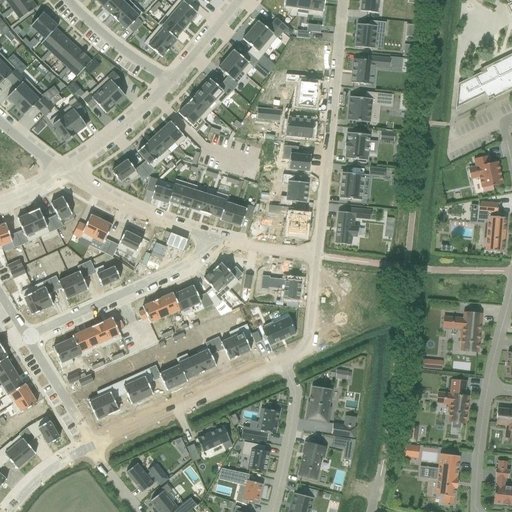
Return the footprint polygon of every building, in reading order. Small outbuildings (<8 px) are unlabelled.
[(5,0),(11,8),(12,10),(25,0),(5,0)] [(25,0),(12,10),(13,12),(19,20),(36,8),(32,1),(31,0),(25,0)] [(109,0),(102,8),(110,15),(125,0),(124,0),(109,0)] [(124,0),(125,0),(110,15),(118,23),(134,6),(127,0),(124,0)] [(191,0),(177,0),(171,7),(189,22),(197,13),(189,7),(194,2),(191,0)] [(283,0),(283,9),(290,10),(289,16),(295,17),(297,0),(283,0)] [(297,0),(295,17),(296,17),(296,13),(309,15),(310,0),(297,0)] [(310,0),(309,15),(322,17),(324,5),(325,0),(324,0),(310,0)] [(361,0),(360,12),(377,13),(378,0),(361,0)] [(511,0),(505,0),(510,10),(508,11),(511,18),(511,53),(483,68),(485,72),(481,73),(457,84),(455,110),(455,108),(485,94),(487,99),(492,97),(493,99),(511,89),(511,0)] [(134,6),(118,23),(126,30),(128,28),(137,19),(140,16),(142,14),(134,6)] [(171,7),(164,16),(182,31),(189,22),(171,7)] [(43,13),(30,27),(37,33),(50,20),(43,13)] [(164,16),(157,24),(177,40),(175,39),(182,31),(164,16)] [(137,19),(128,28),(133,33),(141,25),(142,24),(142,23),(137,19)] [(276,19),(271,24),(282,33),(286,27),(276,19)] [(50,20),(37,33),(44,40),(40,44),(41,44),(57,26),(50,20)] [(1,21),(0,21),(0,27),(1,29),(0,30),(0,31),(4,36),(9,30),(1,21)] [(258,21),(250,30),(269,47),(270,47),(269,46),(276,38),(277,39),(282,33),(271,24),(267,29),(258,21)] [(357,24),(354,47),(374,49),(375,33),(384,34),(385,23),(369,21),(369,25),(357,24)] [(159,25),(152,34),(169,49),(177,40),(157,24),(159,25)] [(307,25),(306,32),(310,32),(320,33),(320,26),(307,25)] [(57,26),(41,44),(48,51),(50,52),(64,36),(56,29),(57,26)] [(250,30),(242,40),(252,48),(247,53),(257,62),(269,47),(250,30)] [(296,31),(296,38),(309,39),(310,32),(306,32),(296,31)] [(152,34),(144,43),(162,58),(169,49),(152,34)] [(64,36),(50,52),(51,54),(58,60),(73,45),(64,36)] [(404,44),(403,57),(411,57),(412,45),(404,44)] [(73,45),(58,60),(66,67),(67,69),(82,53),(73,45)] [(287,65),(286,75),(306,77),(316,78),(317,72),(319,72),(321,47),(304,45),(302,67),(287,65)] [(233,50),(225,59),(245,76),(257,62),(247,53),(242,58),(239,55),(239,56),(233,50)] [(82,53),(67,69),(69,70),(77,77),(91,61),(85,56),(85,55),(82,52),(82,53)] [(351,82),(351,83),(359,84),(358,87),(371,88),(373,67),(389,68),(390,59),(389,59),(367,57),(367,61),(353,59),(351,77),(351,82)] [(225,59),(218,68),(224,74),(226,76),(227,77),(223,82),(233,91),(245,76),(225,59)] [(6,61),(0,67),(0,84),(6,79),(11,83),(20,74),(6,61)] [(113,72),(97,86),(115,105),(125,96),(116,86),(122,81),(113,72)] [(16,88),(7,98),(16,107),(34,88),(20,74),(11,83),(16,88)] [(285,75),(284,83),(296,84),(294,106),(314,108),(315,99),(316,99),(317,92),(316,92),(317,84),(306,83),(306,77),(285,75)] [(209,79),(201,88),(220,105),(233,91),(223,82),(218,87),(209,79)] [(86,91),(80,97),(91,109),(96,104),(105,114),(115,105),(97,86),(88,94),(86,91)] [(34,88),(16,107),(24,115),(34,106),(39,111),(48,102),(34,88)] [(201,88),(193,96),(211,112),(218,104),(219,105),(220,105),(201,88)] [(349,97),(347,121),(369,123),(371,105),(392,107),(393,95),(365,92),(365,98),(349,97)] [(400,94),(398,110),(405,111),(407,95),(400,94)] [(193,96),(186,105),(203,121),(211,112),(193,96)] [(69,106),(59,113),(75,134),(86,126),(78,116),(83,111),(74,99),(67,103),(69,106)] [(48,102),(39,111),(44,116),(53,107),(48,102)] [(186,105),(178,114),(191,126),(199,118),(203,121),(186,105)] [(257,109),(256,119),(280,121),(281,111),(257,109)] [(59,113),(49,121),(55,130),(53,132),(58,138),(61,137),(65,142),(75,134),(59,113)] [(286,118),(284,136),(312,138),(314,121),(286,118)] [(235,121),(232,126),(237,129),(240,124),(235,121)] [(170,122),(161,129),(177,147),(186,139),(170,122)] [(161,129),(153,137),(169,154),(166,150),(174,143),(177,147),(161,129)] [(380,132),(379,140),(393,141),(394,134),(380,132)] [(344,144),(344,150),(346,150),(345,159),(365,161),(366,161),(369,135),(347,133),(346,144),(344,144)] [(153,137),(145,144),(161,161),(169,154),(153,137)] [(145,144),(137,152),(145,161),(140,166),(148,176),(154,171),(153,169),(161,161),(145,144)] [(283,146),(282,159),(289,160),(288,169),(309,171),(310,156),(297,155),(297,147),(283,146)] [(479,177),(482,192),(493,190),(492,186),(502,184),(497,162),(489,164),(487,156),(473,159),(477,178),(479,177)] [(127,160),(111,171),(119,182),(127,176),(131,181),(138,176),(142,181),(148,176),(140,166),(134,170),(127,160)] [(369,167),(368,175),(384,177),(385,169),(369,167)] [(342,173),(339,198),(361,201),(364,175),(342,173)] [(280,196),(279,205),(291,206),(291,202),(306,203),(308,183),(294,182),(294,176),(282,175),(281,183),(287,184),(286,197),(280,196)] [(150,178),(146,190),(153,192),(151,199),(168,204),(175,180),(171,192),(155,186),(157,180),(150,178)] [(175,180),(168,204),(169,202),(179,206),(186,183),(175,180)] [(186,183),(179,206),(189,209),(196,187),(186,183)] [(196,187),(189,209),(199,212),(205,194),(195,191),(197,187),(196,187)] [(205,194),(199,212),(210,215),(217,193),(216,193),(215,197),(205,194)] [(217,193),(210,215),(210,216),(210,215),(220,218),(219,220),(227,196),(217,193)] [(227,196),(219,220),(230,224),(236,204),(226,201),(227,196)] [(62,197),(50,204),(57,216),(51,219),(56,230),(63,226),(60,221),(72,215),(62,197)] [(496,213),(497,213),(497,204),(478,202),(476,220),(487,221),(485,251),(503,253),(506,218),(496,217),(496,213)] [(236,204),(230,224),(240,227),(243,218),(250,220),(254,208),(246,205),(245,209),(236,206),(236,204)] [(268,206),(268,213),(289,215),(287,234),(304,236),(306,216),(292,214),(292,208),(268,206)] [(338,212),(334,244),(350,245),(351,237),(356,237),(357,227),(353,226),(354,218),(364,219),(365,210),(350,208),(349,213),(338,212)] [(39,209),(28,214),(38,238),(56,230),(51,219),(44,221),(39,209)] [(22,230),(16,233),(21,246),(38,238),(28,214),(17,219),(22,230)] [(78,223),(72,235),(80,238),(80,237),(90,242),(92,238),(101,220),(90,215),(85,226),(78,223)] [(101,220),(92,238),(103,243),(99,251),(105,254),(111,242),(105,239),(112,226),(101,220)] [(5,224),(0,225),(0,244),(1,246),(12,242),(14,248),(21,246),(16,233),(9,235),(5,224)] [(111,242),(105,254),(112,257),(116,248),(125,253),(127,247),(136,252),(142,240),(125,231),(118,245),(111,242)] [(19,260),(7,266),(10,272),(22,267),(19,260)] [(90,261),(83,264),(89,276),(95,273),(102,287),(120,279),(114,267),(105,271),(102,266),(94,270),(90,261)] [(221,263),(212,271),(229,290),(238,282),(236,280),(242,275),(235,267),(229,272),(221,263)] [(79,272),(68,277),(77,295),(87,290),(82,279),(89,276),(83,264),(77,267),(79,272)] [(22,267),(10,272),(13,279),(25,273),(22,267)] [(212,271),(203,279),(211,288),(205,294),(213,305),(215,308),(224,300),(221,297),(229,290),(212,271)] [(245,275),(243,288),(250,290),(252,276),(245,275)] [(55,276),(49,279),(54,291),(61,289),(66,300),(77,295),(68,277),(58,281),(55,276)] [(262,276),(260,289),(268,290),(268,288),(284,290),(283,299),(298,301),(300,281),(285,279),(285,280),(269,278),(269,277),(262,276)] [(49,279),(31,287),(42,310),(43,310),(46,309),(53,306),(48,294),(54,291),(49,279)] [(193,286),(182,290),(190,307),(200,303),(203,309),(213,305),(205,294),(198,297),(193,286)] [(31,287),(21,292),(26,305),(28,309),(31,315),(42,310),(31,287)] [(250,290),(243,288),(242,288),(240,302),(243,306),(248,304),(250,290)] [(172,293),(182,316),(192,312),(182,290),(173,295),(172,293)] [(172,293),(162,297),(170,314),(179,310),(182,316),(172,293)] [(162,297),(152,302),(160,319),(170,314),(162,297)] [(143,310),(138,313),(141,319),(141,321),(147,318),(149,323),(149,324),(160,319),(152,302),(142,307),(143,310)] [(461,341),(460,351),(478,353),(481,314),(463,312),(463,318),(452,317),(451,328),(460,329),(459,341),(461,341)] [(269,346),(295,334),(288,317),(272,324),(271,323),(263,326),(264,328),(262,329),(269,346)] [(102,322),(101,322),(111,344),(121,339),(118,331),(124,329),(120,321),(114,324),(112,318),(102,322)] [(101,322),(92,327),(101,348),(111,344),(101,322)] [(246,325),(229,332),(239,356),(250,351),(245,340),(252,337),(246,325)] [(91,327),(82,332),(91,353),(92,353),(91,351),(100,347),(101,349),(101,348),(92,327),(91,327)] [(257,331),(251,334),(255,343),(261,341),(257,331)] [(82,332),(72,336),(82,357),(91,353),(82,332)] [(218,337),(211,340),(217,352),(223,350),(228,361),(239,356),(229,332),(228,333),(231,338),(220,342),(218,337)] [(72,338),(63,342),(73,364),(73,363),(71,359),(80,355),(81,358),(82,357),(72,336),(72,338)] [(207,347),(197,352),(205,371),(216,366),(211,355),(217,352),(211,340),(205,343),(207,347)] [(63,342),(53,347),(62,368),(73,364),(63,342)] [(186,354),(196,376),(205,371),(197,352),(196,352),(197,354),(188,358),(186,354)] [(186,354),(176,359),(187,382),(186,380),(196,376),(186,354)] [(7,357),(0,361),(0,374),(12,367),(6,358),(7,357)] [(178,365),(169,369),(177,386),(187,382),(176,359),(178,365)] [(421,368),(432,369),(433,361),(422,360),(421,368)] [(155,366),(149,369),(154,381),(160,378),(166,391),(177,386),(169,369),(159,374),(155,366)] [(12,367),(0,374),(0,383),(2,386),(17,376),(12,367)] [(149,369),(131,376),(142,400),(153,395),(149,387),(150,387),(148,384),(154,381),(149,369)] [(336,370),(335,378),(347,380),(348,372),(336,370)] [(77,373),(67,378),(69,384),(80,379),(77,373)] [(80,380),(78,381),(81,387),(87,385),(90,392),(96,389),(93,382),(90,375),(85,377),(80,380)] [(17,376),(0,386),(0,387),(5,396),(25,384),(23,385),(17,376)] [(131,376),(114,384),(120,396),(126,394),(127,397),(128,397),(131,405),(142,400),(131,376)] [(449,412),(448,422),(465,424),(468,396),(465,396),(466,381),(451,380),(449,394),(445,393),(444,398),(443,398),(443,400),(444,400),(443,404),(448,405),(447,412),(449,412)] [(25,384),(5,396),(6,397),(7,396),(12,404),(10,405),(11,406),(30,393),(25,384)] [(114,384),(97,392),(107,415),(108,416),(118,411),(113,399),(120,396),(114,384)] [(328,423),(330,408),(329,407),(331,390),(312,387),(312,386),(311,386),(311,387),(312,387),(309,402),(308,402),(305,420),(328,423)] [(98,395),(87,400),(96,420),(107,415),(97,392),(96,392),(98,395)] [(30,393),(11,406),(17,415),(36,403),(30,393)] [(509,431),(511,431),(511,430),(511,409),(497,408),(495,424),(506,426),(505,430),(509,430),(509,431)] [(241,436),(241,437),(265,442),(267,432),(275,433),(279,412),(264,409),(260,409),(258,422),(259,422),(257,429),(243,427),(243,429),(242,429),(241,436)] [(46,416),(26,428),(34,439),(41,435),(47,445),(59,438),(46,416)] [(353,438),(355,427),(350,426),(348,425),(348,426),(332,424),(331,434),(353,438)] [(197,438),(196,438),(203,453),(203,452),(222,444),(229,441),(229,440),(229,439),(228,438),(223,426),(222,426),(222,427),(197,438)] [(10,442),(9,442),(26,462),(27,461),(33,456),(35,454),(30,448),(30,447),(28,445),(27,444),(34,439),(26,428),(19,434),(19,435),(10,442)] [(333,437),(332,447),(344,448),(353,450),(355,440),(333,437)] [(0,462),(2,465),(9,460),(11,463),(12,463),(17,469),(26,462),(9,442),(0,449),(0,462)] [(297,475),(297,476),(316,481),(316,480),(321,458),(322,458),(323,458),(322,458),(325,448),(325,447),(304,442),(304,443),(305,443),(302,452),(302,453),(303,453),(298,475),(297,475)] [(244,443),(242,454),(250,455),(248,469),(265,472),(268,453),(263,452),(264,446),(244,443)] [(193,444),(186,447),(193,462),(200,459),(193,444)] [(417,457),(418,448),(406,446),(405,456),(417,457)] [(428,469),(427,478),(437,479),(435,495),(444,496),(443,505),(452,506),(453,497),(454,497),(455,489),(456,489),(457,479),(456,479),(459,456),(446,455),(440,454),(438,469),(438,470),(428,469)] [(136,464),(126,473),(142,493),(153,484),(149,480),(153,477),(160,486),(168,479),(156,464),(148,470),(149,472),(145,475),(136,464)] [(221,469),(218,479),(245,486),(242,500),(257,504),(258,502),(258,499),(259,499),(262,484),(247,481),(249,475),(221,469)] [(509,505),(511,505),(511,487),(503,487),(504,478),(508,479),(508,470),(495,469),(494,477),(496,477),(495,486),(493,503),(502,504),(502,505),(509,506),(509,505)] [(158,495),(150,501),(158,511),(188,511),(197,505),(196,505),(191,498),(190,498),(190,497),(176,508),(166,495),(171,491),(167,486),(168,485),(166,484),(156,492),(157,494),(158,495)] [(294,493),(288,511),(309,511),(310,509),(313,498),(294,493)]
